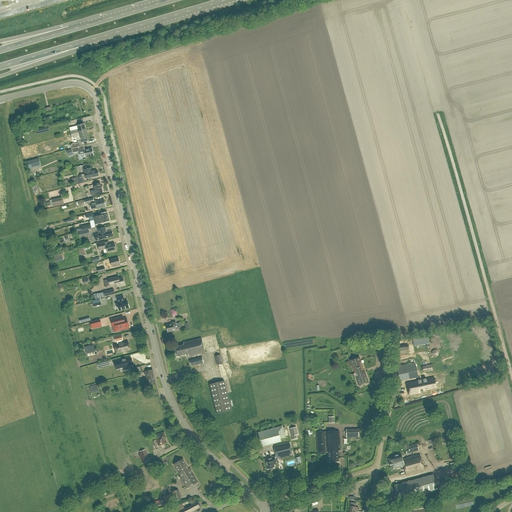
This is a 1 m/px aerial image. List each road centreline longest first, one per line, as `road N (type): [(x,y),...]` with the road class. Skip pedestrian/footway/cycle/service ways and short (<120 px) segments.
road 1 (tertiary): [(265,510),(189,430),(170,398),(95,94),(72,82),(0,99)]
road 2 (track): [(511,376),(438,115)]
road 3 (primary): [(78,43),(227,0)]
road 4 (unclassified): [(265,510),(277,499),(376,471)]
